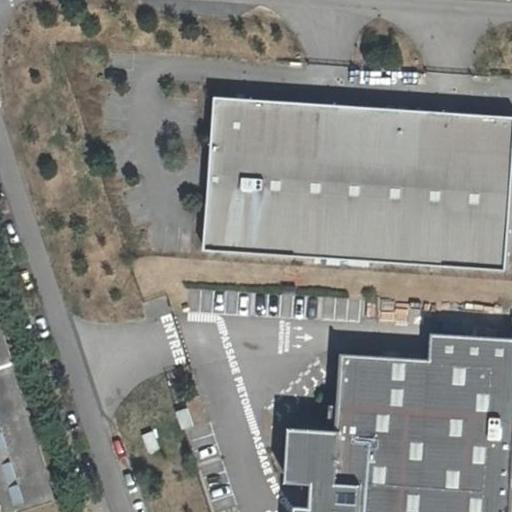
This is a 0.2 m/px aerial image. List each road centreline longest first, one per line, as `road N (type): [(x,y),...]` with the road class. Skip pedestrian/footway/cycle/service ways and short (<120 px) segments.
road 1 (unclassified): [(0,142),(118,511)]
road 2 (unclassified): [(511,11),(354,0)]
